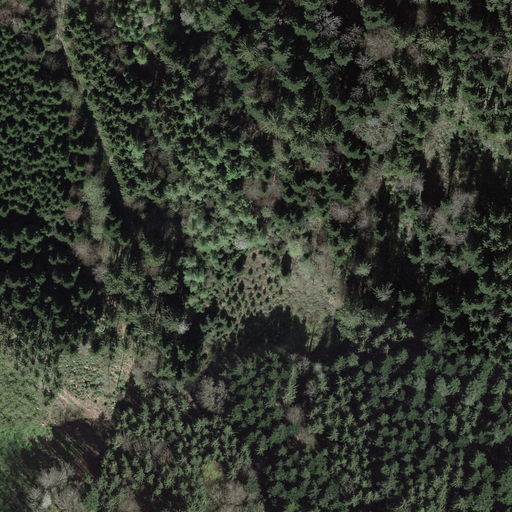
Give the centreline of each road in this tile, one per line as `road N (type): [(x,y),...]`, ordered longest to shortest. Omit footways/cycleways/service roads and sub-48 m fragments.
road 1 (track): [(36,0),(201,394),(250,451),(271,511)]
road 2 (track): [(0,466),(511,287)]
road 3 (track): [(454,511),(511,342)]
